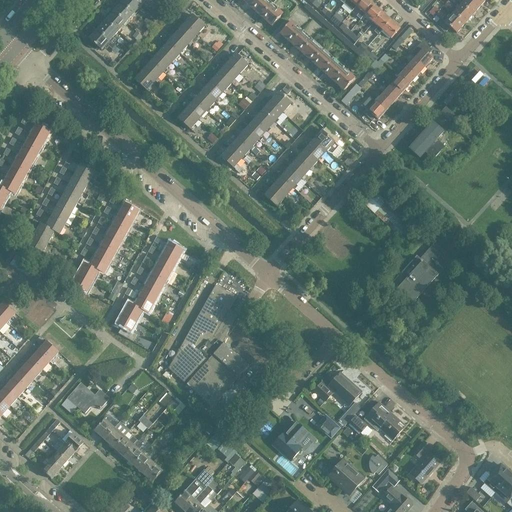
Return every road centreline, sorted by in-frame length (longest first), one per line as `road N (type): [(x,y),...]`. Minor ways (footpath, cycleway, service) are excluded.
road 1 (residential): [(266,274),(32,68)]
road 2 (residential): [(378,149),(210,0)]
road 3 (residential): [(335,338),(293,385),(236,334),(266,274)]
road 4 (residential): [(465,456),(335,338)]
road 5 (residential): [(266,274),(378,149)]
road 6 (residential): [(378,149),(460,60)]
